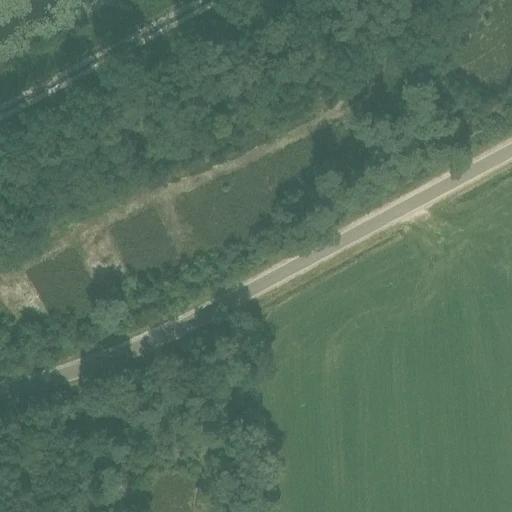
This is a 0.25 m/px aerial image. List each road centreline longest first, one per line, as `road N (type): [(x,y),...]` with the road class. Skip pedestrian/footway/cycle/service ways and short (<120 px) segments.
road 1 (unclassified): [(511,151),(67,380),(0,394)]
road 2 (track): [(239,0),(0,126)]
